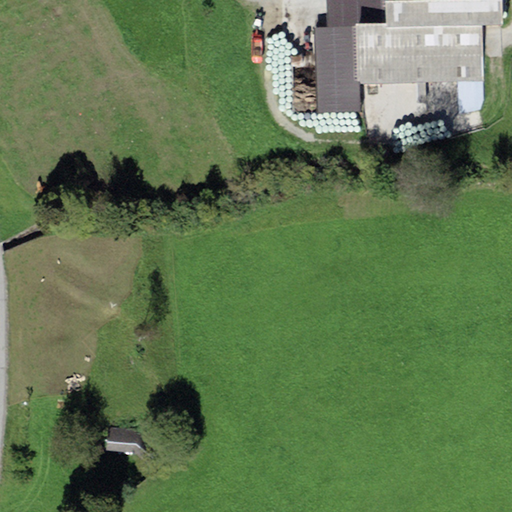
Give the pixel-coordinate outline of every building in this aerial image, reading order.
[(387,25),(385,0),(327,0),(328,27),(355,26),(387,25)] [(355,26),(360,82),(459,82),(484,82),(484,57),(502,56),(501,25),(505,25),(503,0),(385,0),(387,25),(355,26)] [(318,113),(361,112),(360,82),(355,26),(328,27),(317,28),(318,113)] [(486,100),(484,82),(459,82),(460,114),(481,109),(486,100)] [(144,429),(110,427),(106,441),(140,446),(161,458),(173,445),(144,429)]
